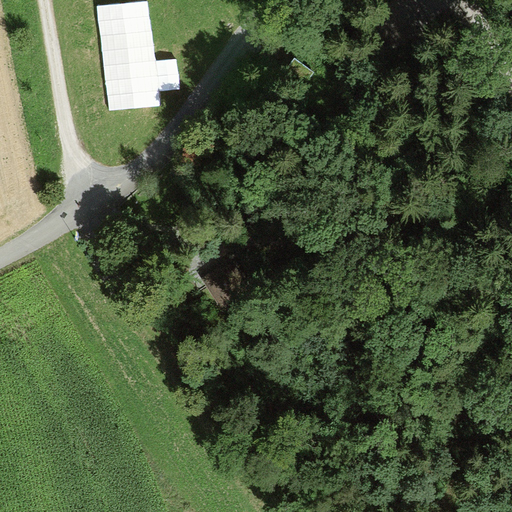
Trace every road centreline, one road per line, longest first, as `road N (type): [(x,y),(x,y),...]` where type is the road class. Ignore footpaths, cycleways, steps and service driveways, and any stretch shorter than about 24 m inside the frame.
road 1 (track): [(90,197),(165,143),(283,0)]
road 2 (track): [(285,511),(131,289)]
road 3 (track): [(44,0),(64,131),(90,197)]
